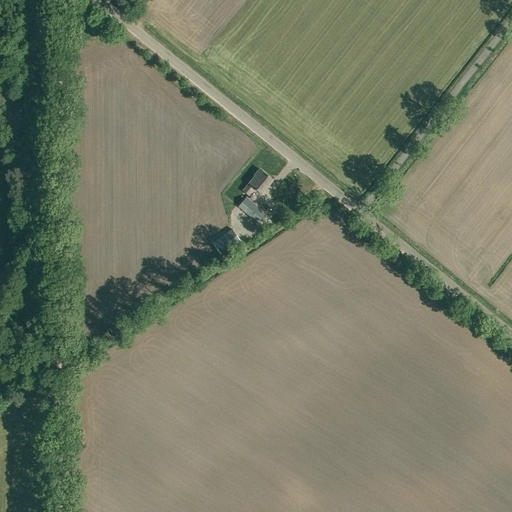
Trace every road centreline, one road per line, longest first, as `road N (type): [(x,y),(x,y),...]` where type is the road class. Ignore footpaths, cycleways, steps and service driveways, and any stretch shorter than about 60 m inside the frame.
road 1 (unclassified): [(360,212),(101,0)]
road 2 (unclassified): [(360,212),(511,17)]
road 3 (unclassified): [(511,336),(360,212)]
